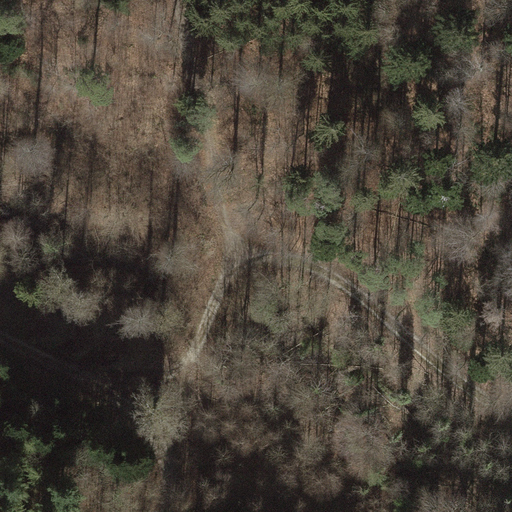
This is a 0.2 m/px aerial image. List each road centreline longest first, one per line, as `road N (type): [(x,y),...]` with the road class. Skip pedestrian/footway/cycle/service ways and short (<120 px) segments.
road 1 (track): [(195,352),(224,278),(227,245),(179,0)]
road 2 (track): [(224,278),(281,257),(334,276),(511,417)]
road 3 (track): [(0,336),(113,383),(154,380),(195,352)]
road 4 (track): [(195,352),(165,511)]
road 5 (track): [(101,382),(149,424),(172,475)]
